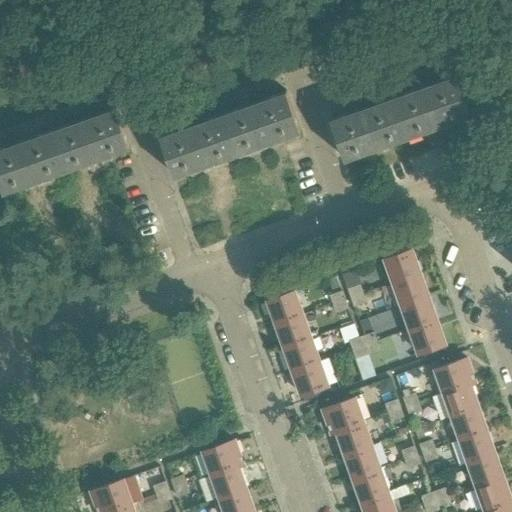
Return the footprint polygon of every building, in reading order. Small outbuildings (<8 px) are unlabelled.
[(393,97),(407,136),(471,114),(457,74),(430,84),(427,78),(417,82),(419,88),(393,97)] [(224,113),(237,151),(301,129),(287,90),(261,100),(258,94),(248,97),(250,103),(224,113)] [(344,158),(407,136),(393,97),(367,106),(365,100),(355,104),(357,110),(330,119),(344,158)] [(53,129),(67,168),(130,146),(117,107),(90,116),(88,110),(77,114),(79,120),(53,129)] [(174,174),(237,151),(224,113),(198,122),(196,116),(185,119),(188,125),(161,135),(174,174)] [(0,179),(4,190),(67,168),(53,129),(27,138),(25,132),(15,136),(17,142),(0,147),(0,179)] [(394,282),(421,272),(420,270),(423,269),(420,260),(417,261),(412,249),(412,248),(386,258),(394,282)] [(403,305),(429,295),(421,272),(394,282),(403,305)] [(352,297),(364,292),(361,284),(349,288),(352,297)] [(277,323),(304,314),(295,290),(269,299),(277,323)] [(334,303),(346,299),(343,290),(331,294),(334,303)] [(364,292),(352,297),(355,305),(367,301),(364,292)] [(429,295),(403,305),(411,328),(437,319),(429,295)] [(346,299),(334,303),(337,312),(349,307),(346,299)] [(286,347),(312,337),(304,314),(277,323),(286,347)] [(437,319),(411,328),(419,352),(446,343),(437,319)] [(366,344),(377,340),(374,332),(363,336),(366,344)] [(354,349),(366,344),(363,336),(351,340),(354,349)] [(312,337),(286,347),(294,370),(320,361),(312,337)] [(377,340),(366,344),(368,353),(380,349),(377,340)] [(366,344),(354,349),(357,357),(368,353),(366,344)] [(445,392),(476,381),(468,357),(437,368),(445,392)] [(320,361),(294,370),(303,394),(328,385),(320,361)] [(393,390),(389,379),(378,383),(382,394),(393,390)] [(453,415),(479,406),(471,383),(476,381),(445,392),(453,415)] [(407,405),(419,401),(416,392),(404,397),(407,405)] [(333,431),(364,420),(355,397),(324,407),(333,431)] [(389,412),(402,407),(399,399),(386,403),(389,412)] [(419,401),(407,405),(410,414),(422,409),(419,401)] [(479,406),(453,415),(461,438),(488,429),(479,406)] [(402,407),(389,412),(392,420),(404,416),(402,407)] [(392,420),(389,412),(380,414),(384,423),(392,420)] [(346,453),(372,444),(364,420),(333,431),(333,432),(338,430),(346,453)] [(470,462),(495,453),(491,441),(495,440),(492,431),(489,432),(488,429),(461,438),(470,462)] [(212,474),(243,463),(235,439),(204,450),(212,474)] [(423,452),(436,447),(433,439),(420,443),(423,452)] [(372,444),(346,453),(354,476),(380,467),(372,444)] [(405,458),(417,454),(414,445),(402,449),(405,458)] [(436,447),(423,452),(426,460),(439,456),(436,447)] [(495,453),(470,462),(478,486),(504,477),(495,453)] [(408,467),(421,462),(417,454),(405,458),(408,467)] [(220,497),(246,488),(238,465),(243,463),(212,474),(220,497)] [(388,491),(397,488),(389,464),(380,467),(354,476),(362,500),(388,491)] [(175,487),(187,483),(184,475),(172,479),(175,487)] [(486,509),(511,500),(504,477),(478,486),(486,509)] [(106,511),(132,503),(123,479),(92,490),(99,511),(106,511)] [(157,494),(169,490),(166,481),(153,485),(157,494)] [(187,483),(175,487),(178,496),(190,492),(187,483)] [(437,500),(449,496),(446,487),(434,492),(437,500)] [(246,488),(220,497),(225,511),(253,511),(255,511),(246,488)] [(169,490),(157,494),(160,502),(172,498),(169,490)] [(395,511),(388,491),(362,500),(366,511),(395,511)] [(424,505),(437,500),(434,492),(421,496),(424,505)] [(449,496),(437,500),(439,509),(451,505),(449,496)] [(437,500),(424,505),(426,511),(430,511),(439,509),(437,500)] [(511,511),(511,500),(486,509),(487,511),(511,511)] [(106,511),(135,511),(132,503),(106,511)]
